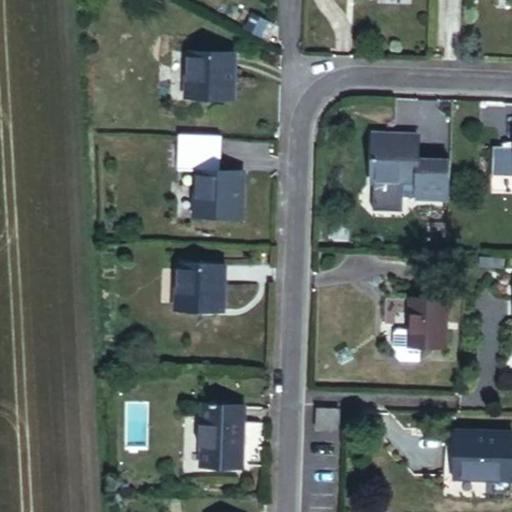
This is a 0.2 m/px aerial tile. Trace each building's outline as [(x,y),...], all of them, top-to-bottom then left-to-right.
[(191,105),(236,105),(236,65),(190,64),(191,105)] [(191,171),(221,171),(222,144),(192,144),(191,171)] [(418,203),(436,203),(437,170),(425,170),(425,162),(425,149),(380,147),(379,194),(419,195),(418,203)] [(511,157),(498,157),(497,191),(511,191),(511,157)] [(425,170),(437,170),(437,162),(425,162),(425,170)] [(418,211),(451,212),(452,170),(437,170),(436,203),(418,203),(418,211)] [(199,229),(246,230),(247,186),(221,186),(221,171),(191,171),(191,187),(200,187),(199,229)] [(188,325),(232,326),(233,280),(188,279),(188,325)] [(420,364),(450,365),(451,314),(411,313),(410,348),(410,364),(420,364)] [(400,379),(420,379),(420,364),(410,364),(410,348),(393,348),(393,369),(400,369),(400,379)] [(209,481),(250,482),(251,423),(210,421),(209,481)] [(316,444),(340,445),(340,422),(315,422),(316,444)] [(465,492),(511,492),(511,443),(465,444),(465,492)]
